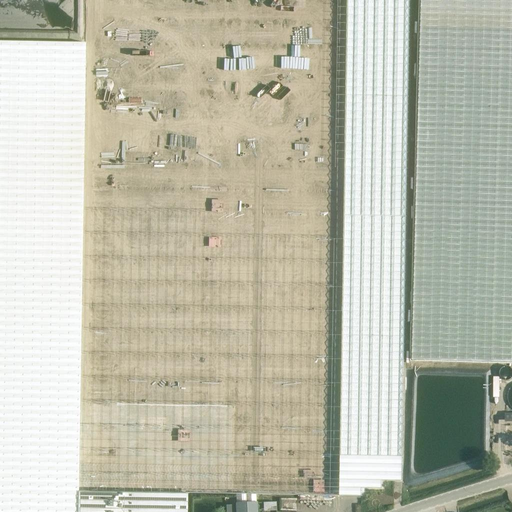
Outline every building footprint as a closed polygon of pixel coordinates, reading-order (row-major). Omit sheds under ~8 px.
[(96,0),(87,482),(399,486),(408,0),(96,0)] [(511,0),(421,0),(412,360),(511,361),(511,0)] [(0,511),(77,511),(85,43),(0,41),(0,511)] [(78,492),(77,511),(185,511),(185,493),(78,492)] [(257,511),(257,502),(256,502),(236,503),(235,503),(235,511),(257,511)]
